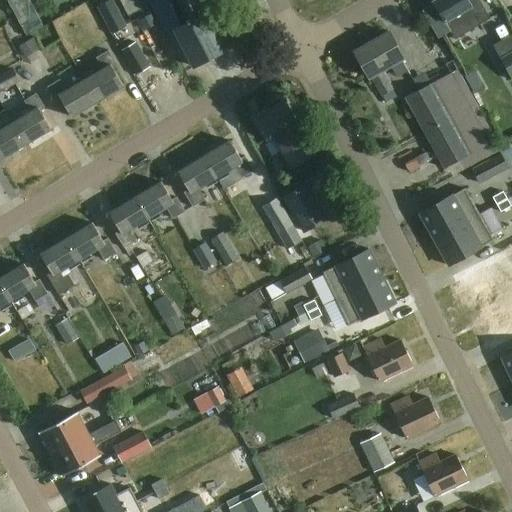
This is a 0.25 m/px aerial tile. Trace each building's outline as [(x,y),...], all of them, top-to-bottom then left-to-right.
[(112,0),(107,0),(96,6),(103,18),(112,35),(127,26),(118,10),(112,0)] [(175,31),(205,15),(208,14),(200,0),(151,0),(169,34),(175,31)] [(437,0),(434,2),(446,22),(469,8),(480,25),(491,18),(480,0),(437,0)] [(224,51),(205,15),(175,31),(169,34),(179,52),(184,50),(194,67),(224,51)] [(405,57),(391,32),(355,52),(370,77),(372,76),(383,95),(394,89),(383,69),(405,57)] [(44,58),(32,37),(19,44),(30,66),(44,58)] [(136,43),(121,51),(135,75),(150,67),(136,43)] [(103,68),(85,79),(98,100),(124,85),(113,67),(118,64),(109,50),(97,57),(103,68)] [(511,51),(501,58),(511,78),(511,51)] [(0,93),(21,83),(14,68),(0,75),(0,93)] [(495,136),(459,71),(407,99),(444,168),(461,159),(466,168),(499,151),(492,138),(495,136)] [(98,100),(85,79),(67,90),(60,79),(48,86),(54,97),(59,94),(71,116),(98,100)] [(13,122),(25,143),(51,128),(41,110),(46,108),(37,93),(25,100),(31,112),(13,122)] [(284,100),(278,99),(265,106),(264,111),(254,117),(267,139),(272,136),(291,168),(297,178),(315,168),(292,126),(297,123),(285,100),(284,101),(284,100)] [(0,158),(25,143),(13,122),(0,129),(0,158)] [(205,156),(217,177),(236,166),(242,177),(255,170),(246,155),(242,158),(231,140),(205,156)] [(509,168),(502,153),(472,168),(479,183),(509,168)] [(199,188),(217,177),(205,156),(179,171),(191,192),(187,195),(193,206),(206,199),(199,188)] [(162,181),(136,197),(149,218),(167,207),(174,218),(186,211),(177,196),(173,199),(162,181)] [(327,219),(308,183),(283,196),(302,232),(327,219)] [(421,211),(420,212),(435,239),(468,221),(480,214),(465,188),(422,213),(421,211)] [(510,198),(505,189),(493,195),(499,204),(510,198)] [(149,218),(136,197),(111,212),(123,233),(118,236),(125,247),(137,240),(131,229),(149,218)] [(511,202),(510,198),(499,204),(504,214),(511,209),(511,202)] [(302,241),(278,199),(263,208),(287,249),(302,241)] [(468,221),(435,239),(450,266),(452,265),(451,264),(494,240),(480,214),(468,221)] [(68,238),(80,259),(98,248),(105,260),(117,252),(109,237),(105,240),(94,222),(68,238)] [(240,259),(224,231),(212,238),(227,266),(240,259)] [(62,270),(80,259),(68,238),(42,253),(54,274),(50,277),(60,294),(76,284),(69,272),(64,275),(62,270)] [(217,263),(206,243),(194,249),(205,269),(217,263)] [(368,250),(323,272),(336,298),(382,277),(369,249),(368,249),(368,250)] [(0,278),(0,281),(12,300),(29,289),(36,301),(49,293),(40,279),(36,282),(24,264),(0,278)] [(322,275),(316,264),(267,289),(273,300),(322,275)] [(511,285),(505,270),(469,287),(480,310),(511,295),(511,285)] [(382,277),(336,298),(349,326),(394,304),(395,305),(396,304),(382,277)] [(0,307),(12,300),(0,281),(0,322),(0,323),(0,322),(0,307)] [(145,327),(171,314),(156,282),(130,295),(145,327)] [(511,295),(480,310),(492,334),(511,324),(511,295)] [(320,318),(311,299),(299,305),(308,324),(320,318)] [(177,313),(164,320),(173,336),(185,328),(177,313)] [(50,328),(69,363),(82,357),(63,321),(50,328)] [(256,343),(273,335),(267,323),(251,331),(256,343)] [(328,324),(295,341),(306,363),(338,347),(328,324)] [(7,339),(0,343),(0,364),(9,381),(25,372),(7,339)] [(386,347),(383,339),(364,348),(380,381),(414,364),(402,339),(386,347)] [(350,371),(343,353),(327,361),(334,378),(350,371)] [(504,356),(503,356),(511,376),(511,353),(504,357),(504,356)] [(132,379),(125,366),(81,391),(88,404),(132,379)] [(323,373),(310,379),(315,390),(328,384),(323,373)] [(482,380),(493,407),(508,401),(497,374),(482,380)] [(230,406),(219,386),(201,396),(209,411),(216,407),(219,413),(230,406)] [(361,407),(354,393),(328,406),(335,419),(361,407)] [(414,404),(410,396),(392,405),(408,437),(442,421),(430,397),(414,404)] [(319,408),(288,422),(297,441),(328,426),(319,408)] [(40,432),(52,454),(92,433),(81,411),(40,432)] [(152,448),(144,432),(114,446),(122,463),(152,448)] [(395,462),(382,432),(361,442),(374,471),(395,462)] [(92,433),(52,454),(63,476),(103,455),(92,433)] [(441,462),(436,454),(418,463),(435,496),(469,479),(456,454),(441,462)] [(125,475),(79,499),(80,500),(81,500),(87,511),(118,511),(126,508),(119,494),(131,488),(125,475)] [(167,487),(156,493),(160,500),(171,494),(167,487)] [(270,511),(260,491),(240,502),(245,511),(270,511)]
